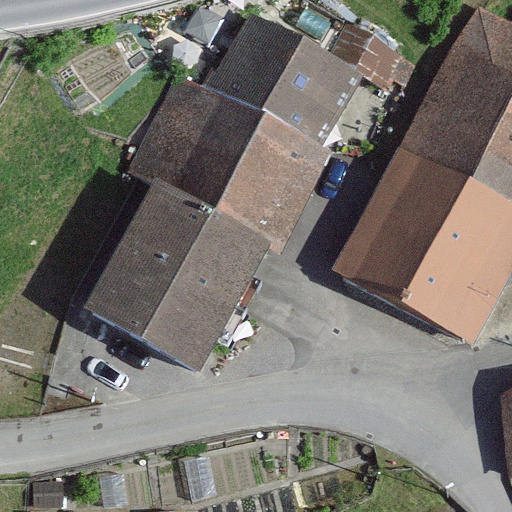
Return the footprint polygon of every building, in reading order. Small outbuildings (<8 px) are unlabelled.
[(511,17),(477,0),(471,0),(444,55),(511,88),(511,17)] [(370,74),(248,14),(211,90),(327,152),(370,74)] [(511,88),(444,55),(395,147),(511,207),(511,88)] [(211,90),(184,76),(137,164),(148,168),(262,231),(280,240),(327,152),(211,90)] [(511,256),(511,207),(395,147),(331,272),(468,342),(511,256)] [(262,231),(148,168),(70,307),(185,370),(262,231)]
